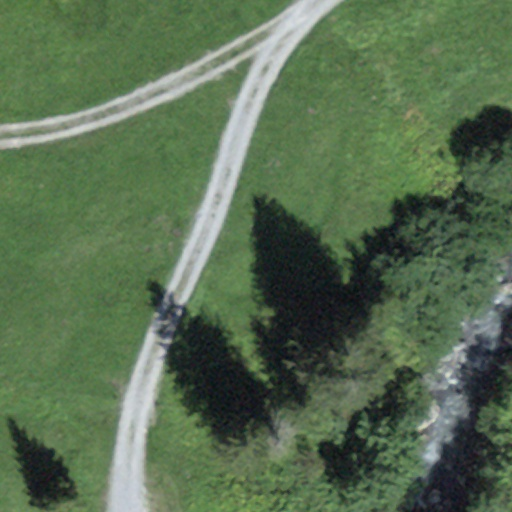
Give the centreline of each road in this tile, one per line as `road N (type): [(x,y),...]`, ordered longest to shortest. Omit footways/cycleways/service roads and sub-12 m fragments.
road 1 (track): [(321,0),(258,72),(128,423),(124,511)]
road 2 (unknown): [(0,123),(142,81),(258,72)]
